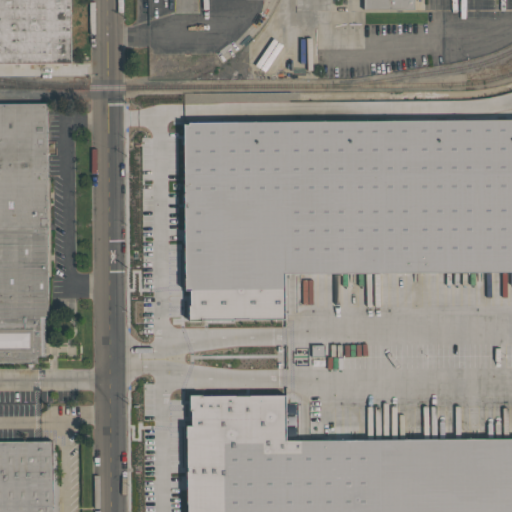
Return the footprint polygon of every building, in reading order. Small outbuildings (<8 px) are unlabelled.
[(0,0),(70,0),(71,63),(0,63),(0,0)] [(414,0),(414,9),(365,10),(364,0),(414,0)] [(241,153),(261,153),(274,153),(274,92),(184,93),(134,96),(135,185),(164,185),(163,176),(213,176),(212,162),(212,140),(241,140),(241,153)] [(0,102),(47,102),(47,176),(50,176),(50,276),(48,276),(48,318),(45,318),(45,356),(37,356),(37,363),(0,363),(0,102)] [(347,122),(511,120),(511,173),(348,175),(347,161),(347,122)] [(347,122),(323,122),(323,143),(291,143),(292,162),(347,161),(347,122)] [(261,153),(261,162),(212,162),(212,140),(241,140),(241,153),(261,153)] [(292,162),(261,162),(212,162),(213,176),(163,176),(164,185),(165,324),(411,321),(511,320),(511,173),(348,175),(347,161),(292,162)] [(0,511),(0,441),(54,441),(54,511),(0,511)] [(511,457),(380,458),(381,490),(511,488),(511,457)]
